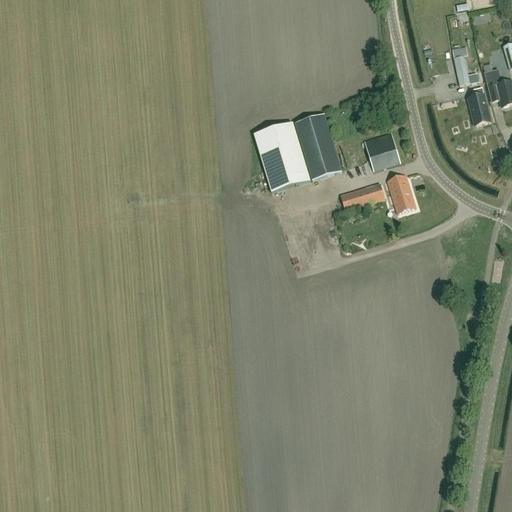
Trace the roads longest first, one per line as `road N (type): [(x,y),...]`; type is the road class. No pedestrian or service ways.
road 1 (tertiary): [(511,219),(460,195),(431,167),(390,0)]
road 2 (tertiary): [(471,511),(511,299)]
